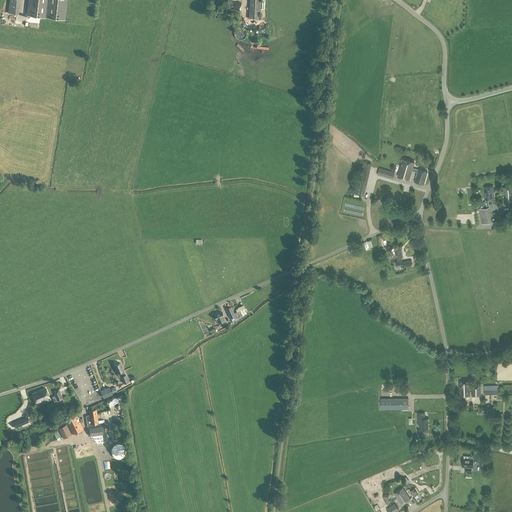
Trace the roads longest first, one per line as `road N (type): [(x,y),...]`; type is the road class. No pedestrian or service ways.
road 1 (unclassified): [(0,395),(75,370),(419,214)]
road 2 (unclassified): [(448,438),(447,359),(419,214)]
road 3 (tertiary): [(446,103),(442,40),(396,0)]
